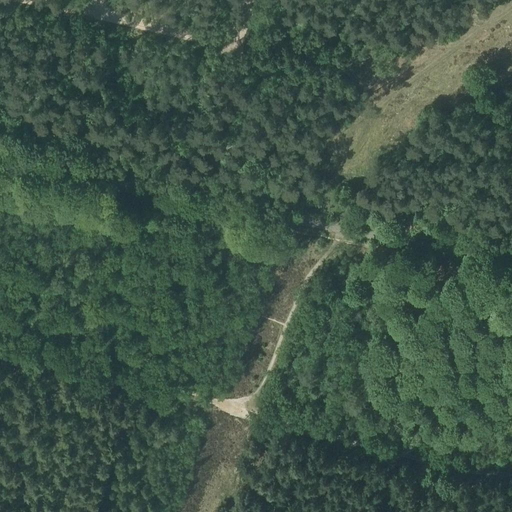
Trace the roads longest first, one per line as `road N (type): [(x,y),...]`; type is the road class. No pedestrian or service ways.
road 1 (unclassified): [(511,263),(0,162)]
road 2 (track): [(511,376),(400,450),(247,413)]
road 3 (track): [(206,204),(247,0)]
road 4 (track): [(247,413),(298,293),(343,230)]
road 5 (track): [(373,511),(400,450),(511,466)]
road 6 (track): [(140,382),(0,349)]
